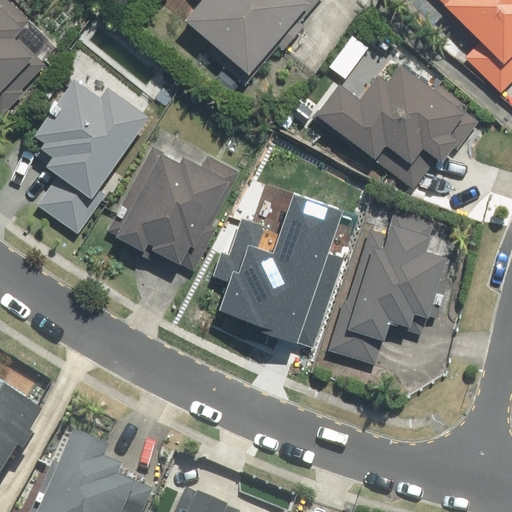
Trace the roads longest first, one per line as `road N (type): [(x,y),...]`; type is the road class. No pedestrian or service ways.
road 1 (residential): [(472,483),(346,452),(245,414),(112,344),(0,268)]
road 2 (residential): [(511,330),(472,483)]
